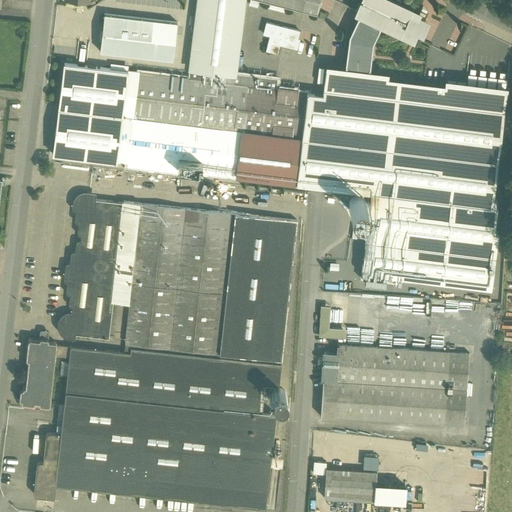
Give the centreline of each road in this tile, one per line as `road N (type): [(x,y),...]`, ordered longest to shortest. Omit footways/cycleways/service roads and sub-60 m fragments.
road 1 (residential): [(42,0),(0,354)]
road 2 (residential): [(295,511),(315,207)]
